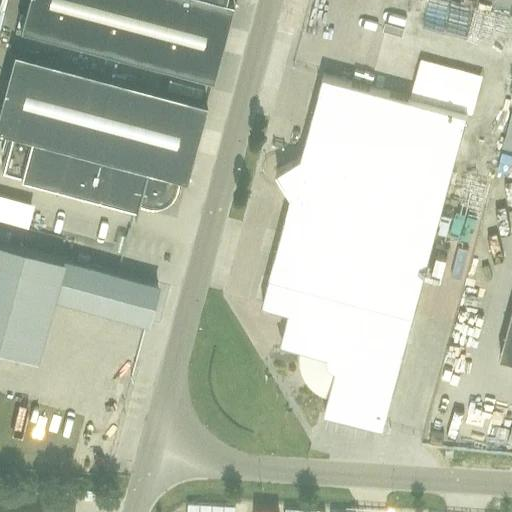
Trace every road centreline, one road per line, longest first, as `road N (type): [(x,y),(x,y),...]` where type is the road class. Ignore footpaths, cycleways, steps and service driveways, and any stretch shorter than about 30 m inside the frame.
road 1 (tertiary): [(180,445),(168,400),(274,0)]
road 2 (tertiary): [(511,484),(209,461),(180,445)]
